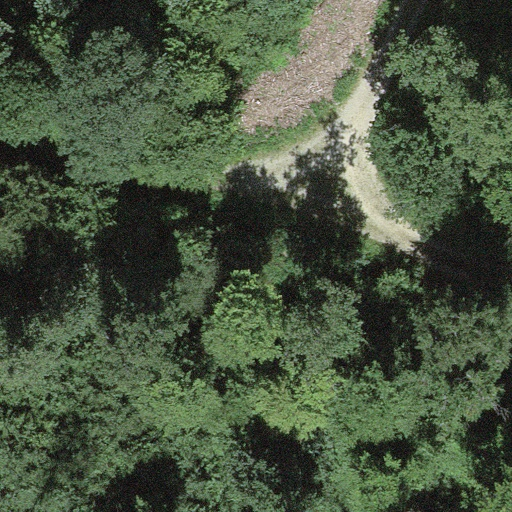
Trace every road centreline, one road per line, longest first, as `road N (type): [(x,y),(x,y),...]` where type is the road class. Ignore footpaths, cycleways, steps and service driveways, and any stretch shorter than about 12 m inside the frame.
road 1 (track): [(511,272),(309,204),(411,0)]
road 2 (track): [(309,204),(0,129)]
